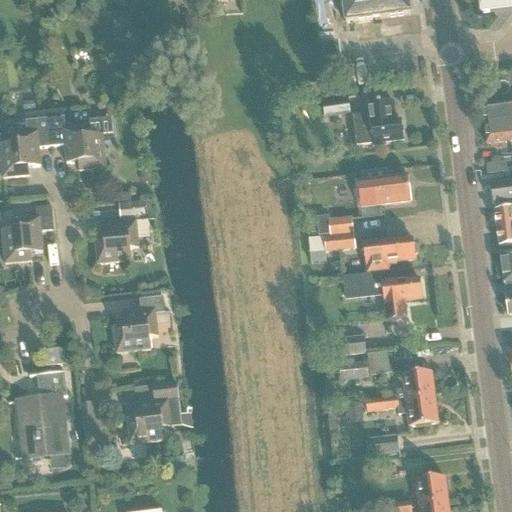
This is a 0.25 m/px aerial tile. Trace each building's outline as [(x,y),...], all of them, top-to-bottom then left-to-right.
[(342,0),(346,24),(411,15),(408,0),(342,0)] [(511,0),(478,0),(480,14),(511,10),(511,0)] [(350,114),(348,100),(323,103),(325,118),(350,114)] [(367,117),(351,119),(355,149),(371,147),(370,139),(372,139),(372,145),(374,145),(374,148),(386,147),(386,144),(404,142),(402,122),(395,123),(393,103),(369,106),(371,119),(367,120),(367,117)] [(511,103),(482,107),(484,126),(511,122),(511,103)] [(64,110),(49,112),(49,114),(52,149),(65,148),(67,164),(78,163),(79,172),(106,170),(103,136),(113,136),(112,121),(89,122),(89,129),(66,131),(64,110)] [(12,143),(0,144),(3,179),(30,177),(29,168),(41,167),(39,150),(52,149),(49,114),(49,112),(33,113),(25,114),(25,117),(27,135),(12,136),(12,143)] [(511,122),(484,126),(487,145),(511,142),(511,122)] [(362,183),(358,183),(360,203),(378,200),(379,207),(411,203),(408,178),(389,180),(388,171),(361,174),(362,183)] [(511,184),(492,187),(494,206),(511,203),(511,184)] [(145,203),(119,205),(120,221),(146,218),(145,203)] [(2,232),(5,266),(32,263),(31,255),(43,254),(41,234),(54,233),(52,208),(36,210),(37,220),(13,222),(14,230),(2,232)] [(511,209),(495,212),(497,230),(511,227),(511,209)] [(314,239),(354,236),(353,219),(329,221),(329,224),(319,225),(319,220),(312,221),(314,239)] [(95,240),(98,266),(132,263),(130,251),(139,250),(136,223),(103,226),(104,239),(95,240)] [(511,227),(497,230),(500,248),(511,245),(511,227)] [(354,236),(314,239),(309,240),(311,255),(325,253),(325,255),(356,252),(354,236)] [(367,277),(384,275),(391,274),(390,265),(396,265),(396,263),(416,261),(414,241),(401,243),(401,241),(364,245),(367,276),(367,277)] [(511,252),(500,254),(504,285),(511,284),(511,252)] [(422,299),(420,281),(404,283),(404,281),(385,283),(384,275),(367,277),(367,276),(343,278),(346,302),(384,298),(387,323),(405,321),(403,301),(422,299)] [(165,314),(163,298),(139,301),(141,313),(121,315),(123,327),(114,328),(117,355),(151,351),(150,339),(159,338),(156,315),(165,314)] [(366,356),(364,337),(334,341),(336,359),(366,356)] [(57,367),(67,366),(66,351),(56,351),(57,367)] [(370,381),(368,363),(339,365),(340,384),(370,381)] [(65,373),(38,376),(41,400),(17,403),(24,461),(69,455),(62,399),(68,399),(65,373)] [(406,403),(435,400),(432,375),(403,378),(406,403)] [(163,429),(181,427),(177,386),(153,388),(155,405),(135,407),(136,418),(127,419),(130,446),(164,442),(163,429)] [(366,403),(367,408),(398,404),(397,399),(366,403)] [(438,424),(435,400),(406,403),(398,404),(367,408),(367,413),(398,410),(399,416),(407,415),(409,428),(438,424)] [(105,445),(100,403),(81,405),(87,447),(105,445)] [(399,454),(397,436),(368,440),(371,457),(399,454)] [(402,471),(400,459),(372,463),(374,475),(402,471)] [(416,483),(419,508),(448,504),(445,479),(416,483)] [(380,507),(381,511),(386,511),(412,509),(411,503),(380,507)]
